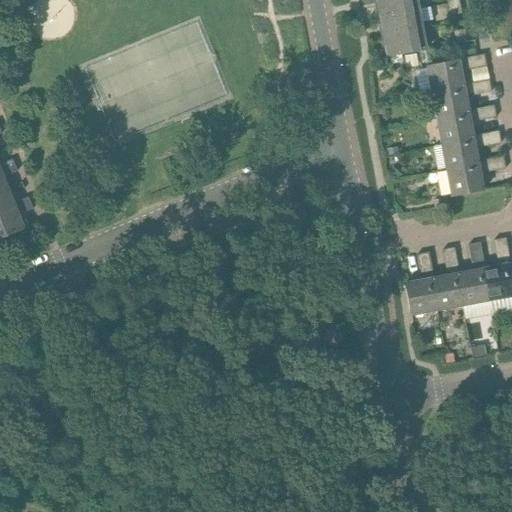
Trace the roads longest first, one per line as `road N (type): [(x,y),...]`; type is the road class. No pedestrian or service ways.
road 1 (residential): [(0,284),(293,166),(347,163)]
road 2 (tertiary): [(387,398),(347,163)]
road 3 (tertiary): [(347,163),(315,0)]
road 4 (residential): [(387,398),(511,374)]
